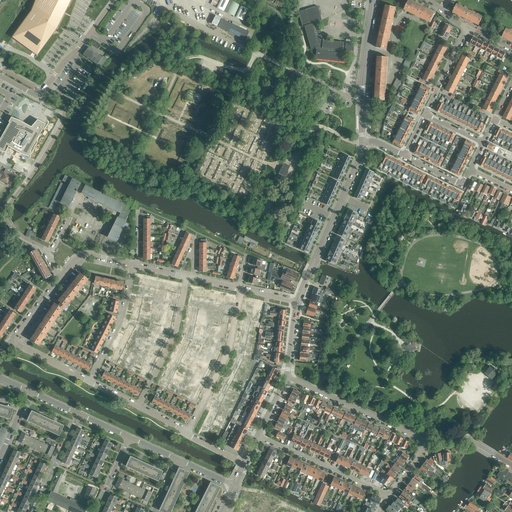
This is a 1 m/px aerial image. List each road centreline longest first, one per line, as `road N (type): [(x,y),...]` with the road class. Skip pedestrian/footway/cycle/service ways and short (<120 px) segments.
road 1 (residential): [(91,382),(10,341),(61,279)]
road 2 (unclassified): [(114,0),(41,93),(0,75)]
road 3 (residential): [(242,289),(224,363),(189,432)]
road 4 (residential): [(287,376),(425,438)]
road 5 (residential): [(388,495),(257,436)]
road 6 (residential): [(362,143),(372,0)]
road 7 (residential): [(138,406),(175,329),(187,277)]
road 8 (residential): [(314,261),(362,143)]
road 9 (residential): [(133,265),(121,322),(91,382)]
